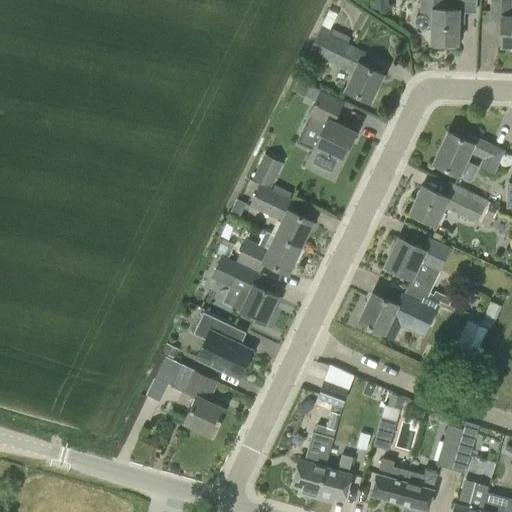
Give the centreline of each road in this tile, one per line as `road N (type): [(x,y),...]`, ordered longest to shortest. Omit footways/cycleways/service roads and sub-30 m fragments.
road 1 (residential): [(222,503),(416,101),(437,86),(511,89)]
road 2 (tertiary): [(222,503),(0,440)]
